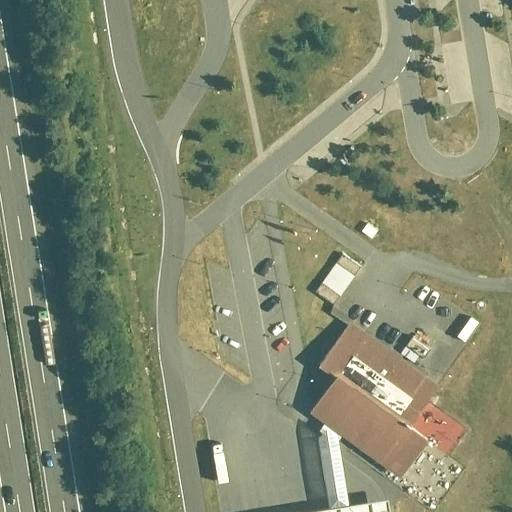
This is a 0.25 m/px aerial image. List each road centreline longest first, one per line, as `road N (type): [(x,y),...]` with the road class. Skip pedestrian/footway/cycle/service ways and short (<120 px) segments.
road 1 (motorway): [(64,511),(0,94)]
road 2 (motorway): [(0,385),(20,511)]
